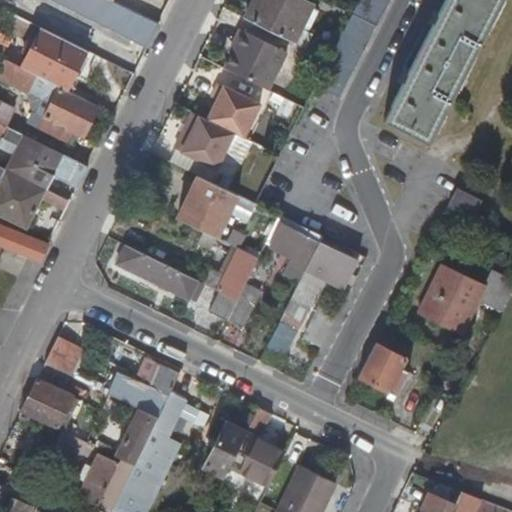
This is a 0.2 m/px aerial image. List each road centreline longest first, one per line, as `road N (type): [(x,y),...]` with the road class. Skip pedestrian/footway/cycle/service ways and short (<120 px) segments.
road 1 (residential): [(313,410),(393,248),(349,135),(350,110),(406,0)]
road 2 (residential): [(54,282),(193,0)]
road 3 (residential): [(313,410),(54,282)]
road 4 (residential): [(370,511),(396,451),(313,410)]
road 5 (residential): [(0,395),(54,282)]
